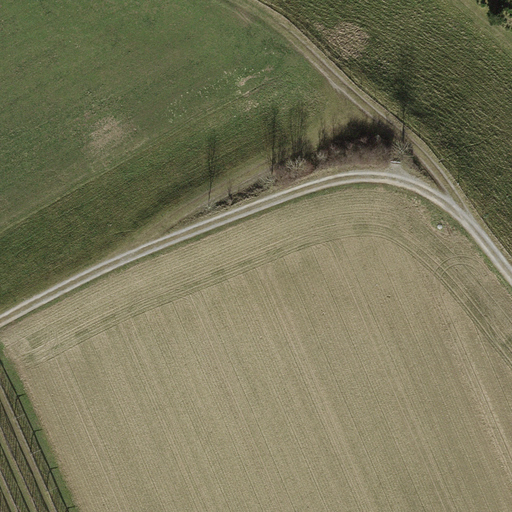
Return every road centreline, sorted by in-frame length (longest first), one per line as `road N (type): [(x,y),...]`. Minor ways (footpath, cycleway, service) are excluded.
road 1 (track): [(511,267),(467,211),(418,180),(367,171),(157,244),(0,321)]
road 2 (track): [(467,211),(418,149),(277,23),(236,0)]
road 3 (track): [(126,258),(194,203),(341,125),(354,94)]
